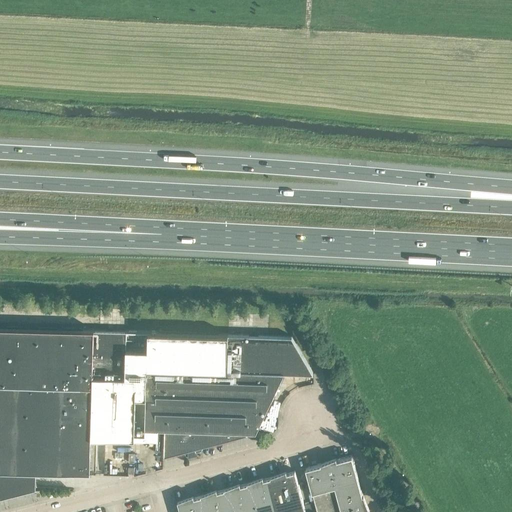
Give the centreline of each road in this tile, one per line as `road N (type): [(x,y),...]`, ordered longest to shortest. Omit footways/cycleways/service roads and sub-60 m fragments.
road 1 (motorway): [(511,188),(0,150)]
road 2 (motorway): [(511,205),(0,180)]
road 3 (motorway): [(161,233),(511,250)]
road 4 (residential): [(317,438),(38,511)]
road 5 (motorway): [(0,221),(161,233)]
road 6 (motorway): [(0,230),(161,233)]
